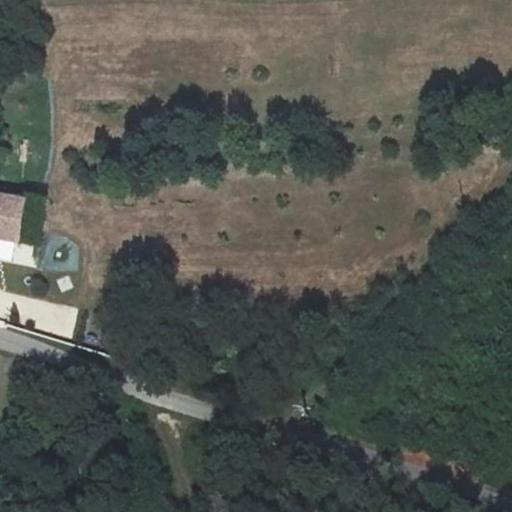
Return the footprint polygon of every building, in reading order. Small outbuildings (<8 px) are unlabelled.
[(0,238),(20,242),(27,202),(0,198),(0,238)] [(48,207),(39,205),(37,217),(45,219),(48,207)] [(39,268),(26,264),(24,276),(37,279),(39,268)] [(27,302),(0,295),(0,318),(21,324),(27,302)] [(49,305),(46,332),(75,335),(78,308),(49,305)]
